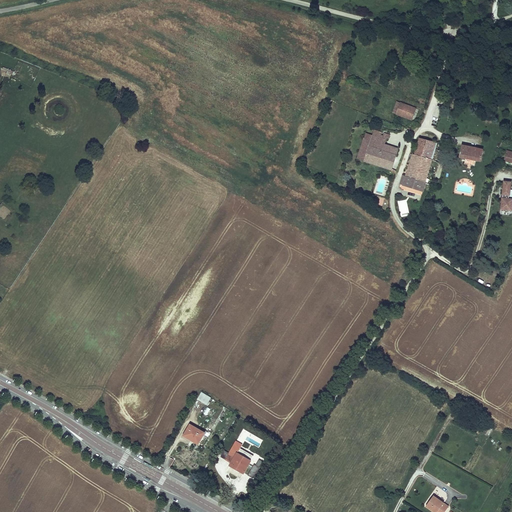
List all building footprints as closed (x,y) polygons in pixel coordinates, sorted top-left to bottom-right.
[(412,120),(416,109),(397,102),(392,113),(412,120)] [(390,135),(374,130),(372,135),(371,138),(365,136),(364,139),(370,141),(371,140),(384,144),(387,138),(389,138),(390,135)] [(437,142),(420,138),(415,154),(412,154),(403,184),(423,191),(437,142)] [(370,141),(364,139),(357,158),(364,160),(369,146),(370,141)] [(391,169),(398,148),(384,144),(371,140),(370,141),(369,146),(389,153),(384,167),(391,169)] [(483,150),(462,145),(459,157),(465,158),(476,160),(481,161),(483,150)] [(389,153),(369,146),(364,160),(384,167),(389,153)] [(511,182),(503,181),(502,195),(510,196),(511,182)] [(511,208),(511,199),(502,198),(500,210),(511,212),(511,208)] [(407,200),(399,200),(399,216),(408,216),(407,200)] [(211,398),(202,392),(198,399),(207,404),(211,398)] [(205,433),(191,425),(186,434),(195,439),(193,441),(199,444),(205,433)] [(243,445),(237,442),(226,460),(232,463),(231,465),(245,473),(252,461),(238,453),(243,445)] [(254,464),(248,475),(254,478),(260,467),(254,464)] [(444,511),(448,507),(433,496),(426,506),(433,511),(444,511)]
